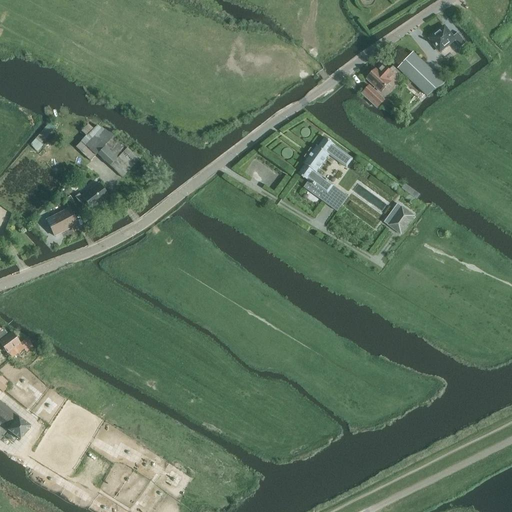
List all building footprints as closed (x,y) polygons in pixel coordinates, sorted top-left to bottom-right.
[(445,27),(430,39),(440,52),(455,40),(461,48),(466,43),(458,33),(453,37),(445,27)] [(446,83),(414,52),(398,68),(428,96),(446,83)] [(382,93),(393,82),(392,81),(396,78),(403,76),(393,66),(389,71),(382,65),(375,72),(374,71),(367,79),(382,93)] [(380,95),(370,85),(364,91),(362,94),(377,107),(379,105),(384,99),(380,95)] [(80,152),(90,161),(95,155),(96,155),(97,154),(119,173),(122,169),(126,172),(132,165),(139,158),(114,135),(97,125),(94,129),(88,124),(81,131),(86,136),(81,141),(75,147),(80,152)] [(325,136),(298,173),(303,176),(302,177),(304,178),(308,181),(306,184),(331,202),(339,190),(333,186),(334,185),(316,172),(329,154),(347,167),(353,158),(335,145),(336,145),(331,141),(330,139),(329,140),(325,136)] [(85,193),(83,190),(83,189),(76,181),(68,188),(76,197),(81,205),(85,202),(91,210),(109,196),(99,183),(85,193)] [(46,220),(54,236),(78,224),(74,218),(80,215),(70,196),(64,200),(69,209),(46,220)] [(402,206),(388,225),(402,235),(415,216),(402,206)] [(6,332),(0,336),(0,343),(7,354),(21,345),(20,344),(13,334),(9,336),(6,332)] [(27,339),(20,344),(21,345),(24,349),(31,344),(27,339)] [(0,389),(3,393),(10,385),(0,375),(0,389)] [(0,439),(0,440),(8,430),(20,440),(30,426),(18,417),(19,415),(0,401),(0,439)]
